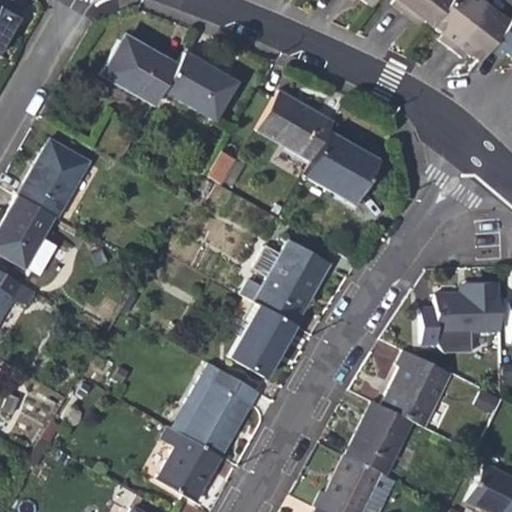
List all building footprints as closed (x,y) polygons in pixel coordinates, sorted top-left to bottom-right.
[(389,0),(389,2),(402,12),(410,0),(363,0),(369,4),(371,0),(389,0)] [(419,0),(410,0),(402,12),(408,16),(419,0)] [(416,15),(429,24),(447,0),(419,0),(408,16),(412,19),(416,15)] [(435,38),(449,48),(485,3),(481,0),(447,0),(429,24),(439,32),(435,38)] [(490,7),(485,3),(449,48),(454,53),(490,7)] [(0,49),(18,17),(0,7),(0,49)] [(476,62),(487,48),(508,21),(490,7),(454,53),(459,56),(463,51),(476,62)] [(511,15),(508,21),(487,48),(497,57),(502,50),(511,58),(511,15)] [(119,41),(142,54),(145,48),(122,35),(119,41)] [(142,54),(119,41),(100,74),(152,104),(160,90),(174,64),(145,48),(142,54)] [(235,82),(182,51),(174,64),(160,90),(212,119),(235,82)] [(278,157),(303,172),(322,139),(326,131),(331,123),(278,92),(255,130),(280,144),(278,157)] [(375,159),(326,131),(322,139),(303,172),(300,175),(350,203),(375,159)] [(49,139),(16,195),(52,215),(55,217),(88,161),(49,139)] [(234,160),(219,151),(205,175),(220,184),(221,181),(234,160)] [(242,164),(234,160),(221,181),(229,186),(242,164)] [(39,238),(52,215),(16,195),(0,222),(0,255),(22,269),(39,238)] [(52,246),(39,238),(23,267),(36,274),(52,246)] [(247,278),(238,294),(257,305),(291,324),(326,264),(287,242),(261,286),(247,278)] [(15,280),(0,271),(0,288),(8,293),(15,280)] [(0,288),(0,312),(9,296),(23,304),(31,290),(15,280),(8,293),(0,288)] [(498,332),(498,284),(466,284),(466,298),(433,299),(433,314),(417,313),(418,348),(433,348),(440,353),(469,353),(469,332),(498,332)] [(263,376),(291,324),(257,305),(228,356),(263,376)] [(423,426),(448,373),(399,349),(392,364),(397,367),(380,404),(412,420),(423,426)] [(509,357),(498,357),(499,373),(509,372),(509,357)] [(217,369),(207,363),(200,375),(210,381),(217,369)] [(200,375),(184,403),(194,409),(180,434),(219,456),(256,391),(217,369),(210,381),(200,375)] [(478,404),(489,410),(494,399),(483,394),(478,404)] [(384,472),(412,420),(380,404),(371,400),(344,452),(379,470),(384,472)] [(194,409),(184,403),(170,427),(180,434),(194,409)] [(194,501),(219,456),(180,434),(167,426),(160,437),(172,445),(154,478),(194,501)] [(379,470),(344,452),(324,490),(320,487),(312,503),(314,504),(329,511),(357,511),(366,497),(381,504),(394,477),(384,472),(379,470)] [(501,511),(511,511),(511,468),(481,452),(462,489),(503,509),(501,511)] [(376,511),(381,504),(366,497),(357,511),(376,511)]
